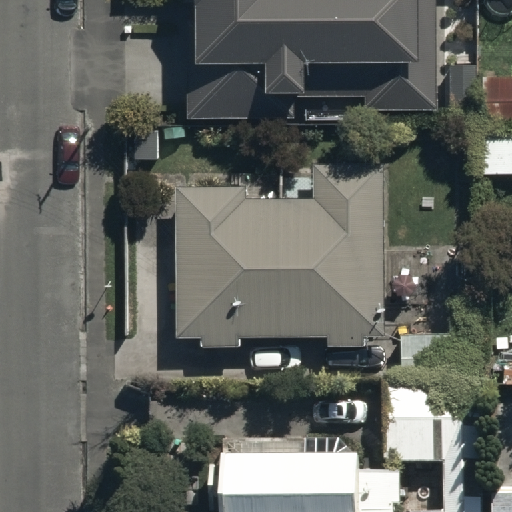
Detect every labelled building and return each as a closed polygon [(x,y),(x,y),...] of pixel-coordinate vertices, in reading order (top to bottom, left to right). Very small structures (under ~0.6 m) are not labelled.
[(200,0),(201,17),(190,17),(190,112),(298,112),(298,89),(369,89),(369,101),(436,101),(435,0),(200,0)] [(511,71),(482,71),(483,119),(511,118),(511,71)] [(385,327),(383,157),(315,157),(315,189),(244,189),(243,177),(176,177),(178,327),(203,327),(203,341),(240,340),(240,328),(329,327),(330,342),(366,341),(366,327),(385,327)] [(478,371),(477,294),(450,295),(451,328),(400,328),(401,372),(478,371)] [(222,440),(222,460),(209,460),(209,511),(482,511),(480,380),(394,381),(395,458),(443,458),(443,465),(445,511),(401,511),(400,467),(356,467),(356,459),(356,451),(298,451),(298,439),(222,440)] [(511,511),(511,489),(490,490),(490,511),(511,511)]
